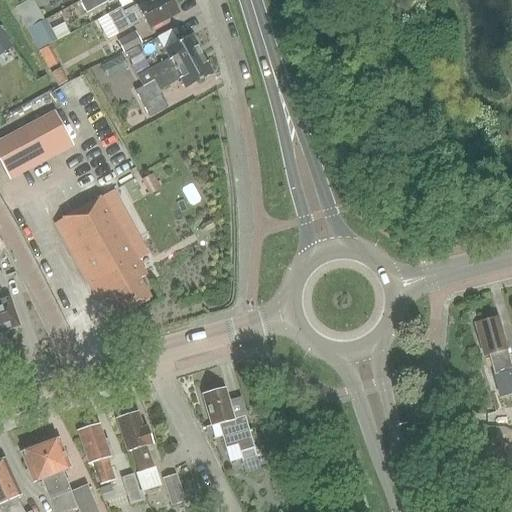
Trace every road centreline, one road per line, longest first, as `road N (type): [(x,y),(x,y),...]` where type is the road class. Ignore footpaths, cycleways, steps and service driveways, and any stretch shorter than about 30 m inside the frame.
road 1 (tertiary): [(0,410),(147,354),(289,315)]
road 2 (secondary): [(326,252),(250,0)]
road 3 (secondary): [(403,511),(357,352)]
road 4 (unclassified): [(448,511),(428,383)]
road 5 (tertiary): [(391,288),(511,256)]
